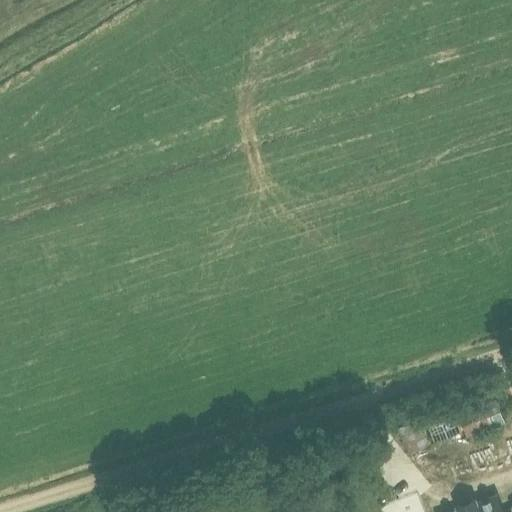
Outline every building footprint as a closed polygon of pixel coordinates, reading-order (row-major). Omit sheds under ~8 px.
[(457,412),(466,435),(505,421),(495,398),(457,412)] [(451,408),(424,418),(432,441),(459,432),(451,408)] [(407,452),(430,443),(420,418),(397,426),(407,452)] [(476,480),(501,472),(493,447),(468,454),(476,480)] [(495,497),(467,508),(468,511),(501,511),(496,496),(494,497),(495,497)]
